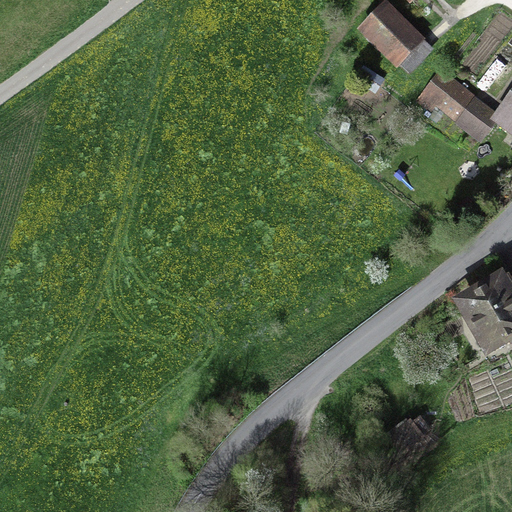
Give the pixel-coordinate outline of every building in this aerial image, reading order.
[(384,9),(366,28),(399,59),(416,41),(384,9)] [(435,114),(439,107),(482,139),(499,116),(441,72),(419,102),(435,114)] [(511,100),(496,120),(511,132),(511,100)] [(511,300),(500,281),(464,302),(489,345),(509,334),(511,339),(511,300)] [(418,420),(413,424),(410,422),(390,439),(401,453),(427,432),(418,420)]
